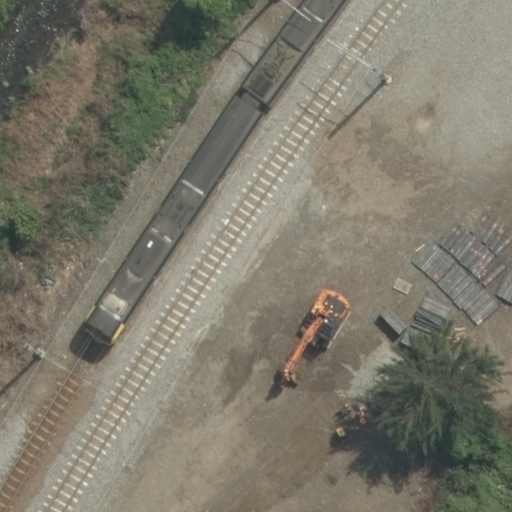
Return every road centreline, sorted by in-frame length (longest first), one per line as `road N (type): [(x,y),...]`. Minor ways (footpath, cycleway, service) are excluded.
road 1 (track): [(143,511),(502,0)]
road 2 (track): [(184,206),(312,264)]
